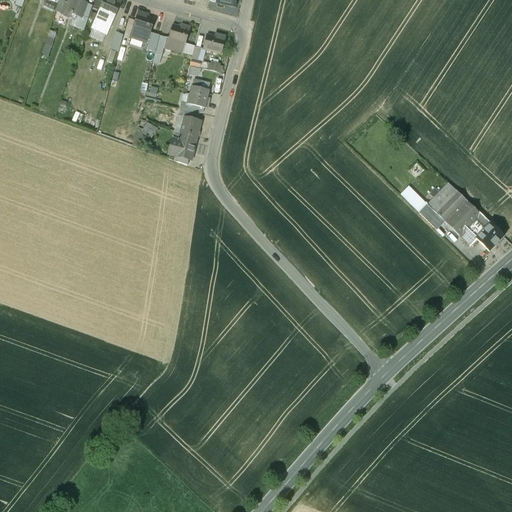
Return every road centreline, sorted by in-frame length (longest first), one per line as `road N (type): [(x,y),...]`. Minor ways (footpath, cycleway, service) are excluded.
road 1 (unclassified): [(384,374),(209,172)]
road 2 (secondary): [(384,374),(261,511)]
road 3 (secondary): [(511,261),(384,374)]
road 4 (residential): [(209,172),(243,27)]
